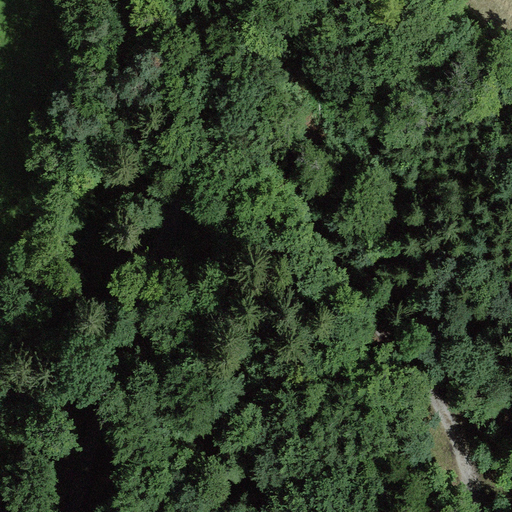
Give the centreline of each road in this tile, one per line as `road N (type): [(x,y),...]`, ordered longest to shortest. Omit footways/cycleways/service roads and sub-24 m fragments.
road 1 (unclassified): [(78,511),(208,118),(213,82),(186,0)]
road 2 (track): [(213,82),(424,381),(475,495),(474,511)]
